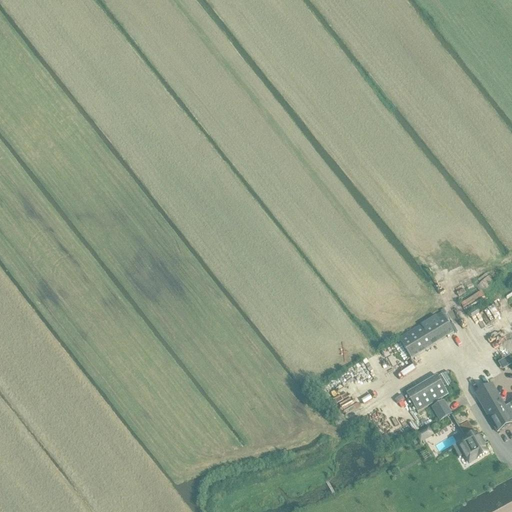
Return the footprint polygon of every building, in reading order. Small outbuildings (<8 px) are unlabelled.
[(441,314),(399,339),(411,360),(454,334),(441,314)] [(437,377),(407,396),(418,414),(449,396),(437,377)] [(492,385),(475,396),(497,433),(511,424),(511,419),(510,417),(511,415),(511,407),(510,405),(506,408),(492,385)] [(444,402),(432,410),(440,422),(452,415),(444,402)] [(420,431),(414,435),(419,443),(425,439),(420,431)] [(476,436),(454,449),(460,459),(465,456),(469,463),(477,459),(478,459),(487,454),(482,446),(479,440),(476,436)]
